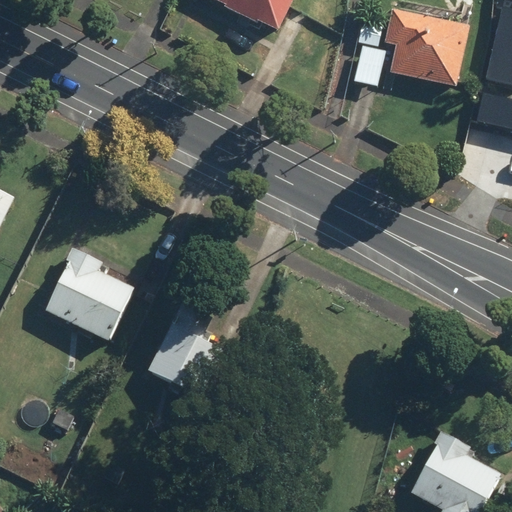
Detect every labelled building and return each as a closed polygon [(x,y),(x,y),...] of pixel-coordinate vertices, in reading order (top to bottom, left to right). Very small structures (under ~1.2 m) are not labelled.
[(295,0),(209,0),(278,35),(295,0)] [(511,7),(503,6),(486,80),(511,85),(511,7)] [(471,24),(393,8),(386,43),(395,45),(390,75),(458,88),(471,24)] [(511,99),(484,94),(478,122),(511,129),(511,99)] [(0,243),(23,197),(0,185),(0,182),(3,176),(0,174),(0,243)] [(116,264),(78,247),(49,311),(118,342),(142,290),(110,276),(116,264)] [(214,342),(225,317),(189,301),(154,375),(209,400),(232,350),(214,342)] [(480,511),(497,482),(464,464),(471,452),(442,435),(405,501),(425,511),(480,511)] [(165,449),(138,444),(134,465),(161,470),(165,449)] [(132,472),(111,461),(101,479),(122,490),(132,472)]
